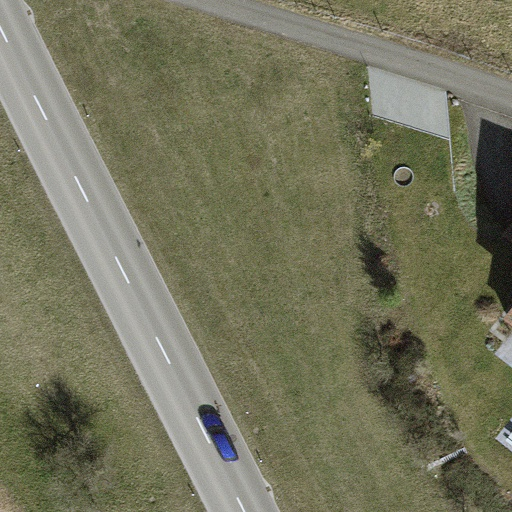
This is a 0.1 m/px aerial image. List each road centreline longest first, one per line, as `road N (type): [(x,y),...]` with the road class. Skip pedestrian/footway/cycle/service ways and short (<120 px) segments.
road 1 (tertiary): [(243,511),(0,28)]
road 2 (unclassified): [(511,92),(211,0)]
